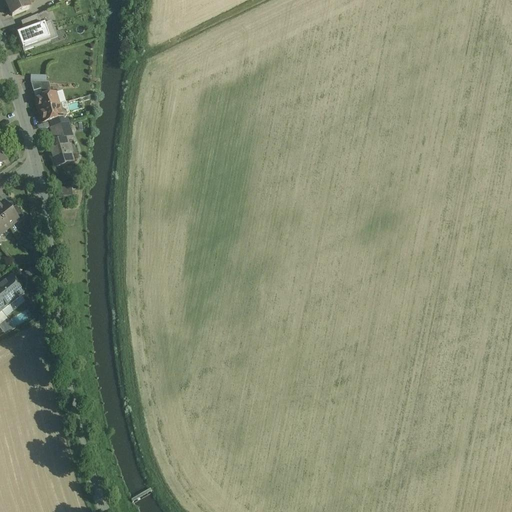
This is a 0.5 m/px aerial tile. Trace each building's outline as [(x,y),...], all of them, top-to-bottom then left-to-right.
[(24,0),(5,0),(12,17),(29,10),(24,0)] [(21,23),(24,32),(42,26),(38,16),(21,23)] [(25,35),(18,38),(23,52),(51,42),(48,33),(54,31),(51,23),(42,26),(24,32),(25,35)] [(48,84),(30,83),(33,93),(40,91),(43,98),(52,95),(48,84)] [(43,98),(35,100),(39,112),(59,106),(55,94),(52,95),(43,98)] [(59,106),(39,112),(42,124),(62,118),(64,118),(65,115),(64,112),(62,111),(61,112),(59,106)] [(62,118),(49,123),(51,129),(64,125),(62,118)] [(51,129),(54,139),(71,134),(68,124),(64,125),(51,129)] [(72,163),(66,141),(48,146),(55,169),(72,163)] [(71,187),(57,189),(59,200),(73,198),(71,187)] [(11,211),(4,203),(0,206),(0,217),(9,229),(19,221),(11,211)] [(24,217),(16,207),(11,211),(19,221),(24,217)] [(0,236),(9,229),(0,217),(0,236)] [(25,294),(11,277),(0,285),(0,288),(13,304),(25,294)] [(0,288),(0,312),(1,312),(2,313),(13,304),(0,288)]
